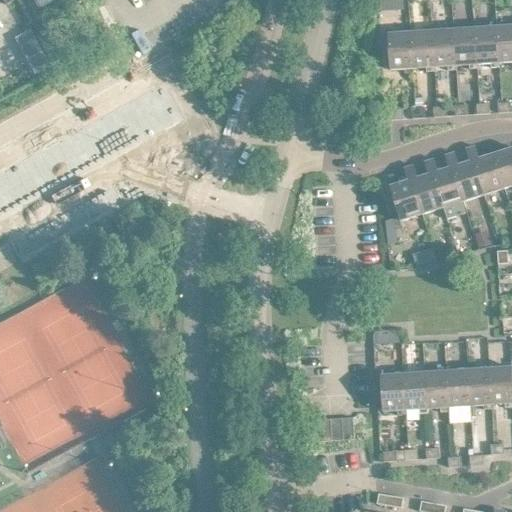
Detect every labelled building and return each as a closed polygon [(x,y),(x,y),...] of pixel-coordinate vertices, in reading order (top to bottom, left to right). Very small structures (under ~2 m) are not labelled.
[(511,23),(499,24),(502,60),(511,59),(511,23)] [(499,24),(478,25),(480,62),(493,61),(493,65),(502,64),(502,60),(499,24)] [(478,25),(456,27),(458,63),(472,62),(472,66),(480,66),(480,62),(478,25)] [(32,27),(18,35),(37,70),(51,62),(32,27)] [(456,27),(435,28),(437,64),(450,63),(450,68),(459,67),(458,63),(456,27)] [(435,28),(413,30),(415,66),(429,65),(429,69),(437,69),(437,64),(435,28)] [(415,66),(413,30),(391,31),(393,67),(407,66),(407,71),(416,70),(415,66)] [(511,99),(501,100),(501,110),(511,109),(511,99)] [(479,101),(480,111),(493,111),(492,101),(479,101)] [(457,103),(458,113),(471,112),(470,102),(457,103)] [(436,104),(436,114),(449,113),(449,103),(436,104)] [(414,106),(415,116),(428,115),(427,105),(414,106)] [(406,116),(406,106),(393,107),(393,117),(406,116)] [(468,146),(472,159),(476,158),(487,192),(507,186),(497,151),(482,156),(478,143),(468,146)] [(511,146),(497,151),(507,186),(511,184),(511,146)] [(447,153),(451,165),(455,164),(466,199),(487,192),(476,158),(472,159),(461,162),(457,149),(447,153)] [(427,159),(431,172),(435,170),(445,205),(466,199),(455,164),(451,165),(441,169),(437,156),(427,159)] [(406,165),(410,178),(414,177),(425,211),(445,205),(435,170),(431,172),(420,175),(416,162),(406,165)] [(414,177),(410,178),(393,183),(404,218),(425,211),(414,177)] [(407,223),(405,224),(397,226),(401,239),(411,236),(407,223)] [(490,227),(477,231),(482,246),(495,241),(490,227)] [(436,245),(428,247),(432,262),(440,259),(436,245)] [(500,248),(501,261),(511,260),(510,248),(500,248)] [(446,250),(439,252),(441,259),(448,257),(446,250)] [(378,327),(375,330),(376,341),(404,339),(403,326),(378,327)] [(511,364),(492,366),(494,402),(507,401),(508,405),(511,404),(511,364)] [(492,366),(470,367),(473,403),(486,402),(486,407),(495,406),(494,402),(492,366)] [(470,367),(449,368),(451,404),(464,404),(465,408),(473,407),(473,403),(470,367)] [(449,368),(427,370),(430,406),(443,405),(443,409),(451,409),(451,404),(449,368)] [(427,370),(406,371),(408,407),(421,406),(421,411),(430,410),(430,406),(427,370)] [(408,407),(406,371),(384,373),(386,408),(400,408),(400,412),(408,411),(408,407)] [(356,414),(344,415),(346,437),(357,436),(356,414)] [(344,415),(333,416),(334,438),(346,437),(344,415)] [(333,416),(321,417),(323,439),(334,438),(333,416)] [(323,439),(321,417),(310,417),(311,439),(323,439)] [(493,442),(493,452),(506,451),(506,441),(493,442)] [(428,446),(429,456),(442,455),(441,445),(428,446)] [(407,447),(407,457),(420,456),(420,446),(407,447)] [(385,449),(386,459),(399,458),(398,448),(385,449)] [(472,453),(473,463),(486,462),(485,452),(472,453)] [(464,464),(463,454),(450,454),(451,465),(464,464)] [(379,501),(392,503),(393,493),(381,491),(379,501)] [(393,493),(392,503),(404,505),(406,495),(393,493)] [(422,508),(434,511),(436,501),(424,498),(422,508)] [(436,501),(434,511),(442,511),(446,511),(448,503),(436,501)]
